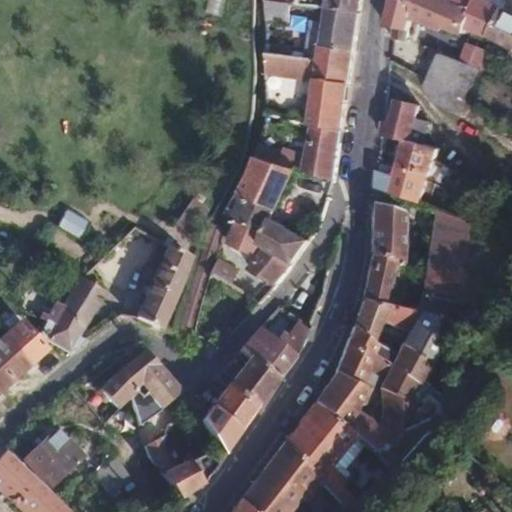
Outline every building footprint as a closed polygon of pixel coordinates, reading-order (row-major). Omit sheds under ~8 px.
[(267,0),(268,4),(290,9),(291,0),(267,0)] [(321,44),(352,50),(358,9),(327,0),(323,25),(311,23),(304,59),(318,61),(321,44)] [(326,0),(327,0),(358,9),(359,0),(326,0)] [(401,30),(400,40),(413,43),(418,21),(422,6),(418,4),(409,0),(399,0),(395,28),(401,30)] [(422,6),(418,21),(448,38),(451,33),(469,42),(471,36),(474,20),(459,12),(460,10),(443,0),(419,0),(418,4),(422,6)] [(443,0),(460,10),(459,12),(474,20),(471,36),(491,44),(501,8),(484,0),(443,0)] [(511,14),(501,8),(491,44),(511,55),(511,14)] [(309,122),(315,123),(341,127),(350,66),(352,50),(321,44),(318,61),(304,59),(265,52),(265,75),(315,79),(309,122)] [(430,102),(449,110),(472,66),(435,47),(419,77),(430,102)] [(406,140),(412,142),(420,107),(399,103),(393,126),(385,123),(383,137),(405,143),(406,140)] [(295,169),(334,181),(334,179),(339,149),(341,127),(315,123),(307,166),(297,164),(295,169)] [(399,165),(429,180),(434,162),(437,149),(412,142),(406,140),(405,143),(399,165)] [(258,145),(255,157),(279,164),(283,154),(258,145)] [(230,210),(229,214),(240,223),(273,249),(293,264),(310,240),(273,219),(295,169),(279,164),(255,157),(253,164),(249,176),(232,205),(230,210)] [(379,172),(378,188),(424,202),(429,180),(399,165),(395,176),(379,172)] [(371,252),(363,301),(399,310),(401,298),(388,294),(391,264),(401,265),(403,248),(405,217),(402,211),(372,203),(372,221),(371,252)] [(428,297),(454,301),(466,303),(482,221),(445,209),(428,297)] [(249,271),(275,285),(293,264),(273,249),(240,223),(233,246),(251,255),(248,260),(253,263),(249,271)] [(129,225),(112,244),(122,249),(133,236),(151,245),(155,238),(129,225)] [(221,229),(208,225),(197,259),(192,276),(182,309),(174,335),(172,341),(182,351),(187,334),(196,307),(221,229)] [(168,246),(135,319),(160,330),(191,257),(175,249),(178,243),(168,238),(165,243),(168,246)] [(37,337),(68,354),(77,347),(86,341),(77,336),(104,290),(80,279),(54,327),(47,323),(50,319),(43,316),(40,320),(45,323),(37,337)] [(423,297),(418,316),(450,324),(454,301),(428,297),(423,297)] [(363,301),(355,327),(372,343),(381,326),(406,332),(400,349),(395,356),(389,366),(423,383),(426,385),(441,355),(457,326),(450,324),(418,316),(399,310),(363,301)] [(20,323),(0,341),(0,390),(43,350),(20,323)] [(355,327),(336,373),(371,391),(375,380),(382,363),(372,357),(377,348),(372,343),(355,327)] [(258,330),(239,352),(253,361),(281,379),(294,361),(296,358),(258,330)] [(382,363),(389,366),(395,356),(377,348),(372,357),(382,363)] [(99,391),(117,409),(127,399),(141,385),(162,409),(182,390),(143,349),(140,352),(99,391)] [(228,389),(258,410),(281,379),(253,361),(228,389)] [(390,433),(387,442),(397,448),(407,428),(426,419),(418,395),(423,383),(389,366),(382,363),(375,380),(386,383),(383,391),(391,395),(387,404),(390,433)] [(336,373),(316,404),(349,430),(357,412),(362,402),(367,405),(371,391),(336,373)] [(141,385),(127,399),(139,430),(162,409),(141,385)] [(214,405),(243,431),(247,424),(258,410),(228,389),(214,405)] [(202,394),(191,407),(201,420),(211,408),(214,405),(202,394)] [(316,404),(283,444),(353,511),(355,511),(368,495),(385,484),(378,480),(366,486),(354,475),(348,479),(334,467),(348,451),(387,482),(402,472),(382,456),(355,435),(349,430),(316,404)] [(201,420),(226,455),(243,431),(214,405),(211,408),(201,420)] [(357,412),(349,430),(355,435),(382,456),(387,442),(390,433),(357,412)] [(49,434),(24,458),(51,485),(81,455),(69,439),(64,442),(57,434),(53,438),(49,434)] [(163,445),(178,465),(188,458),(173,438),(163,445)] [(267,466),(239,501),(250,511),(294,511),(304,500),(307,503),(313,496),(326,509),(330,509),(338,510),(339,511),(353,511),(283,444),(267,466)] [(0,455),(0,492),(22,511),(68,511),(4,452),(0,455)] [(113,456),(93,473),(109,494),(130,479),(113,456)] [(183,503),(185,502),(205,481),(188,458),(178,465),(163,475),(183,503)] [(250,511),(239,501),(230,511),(250,511)]
